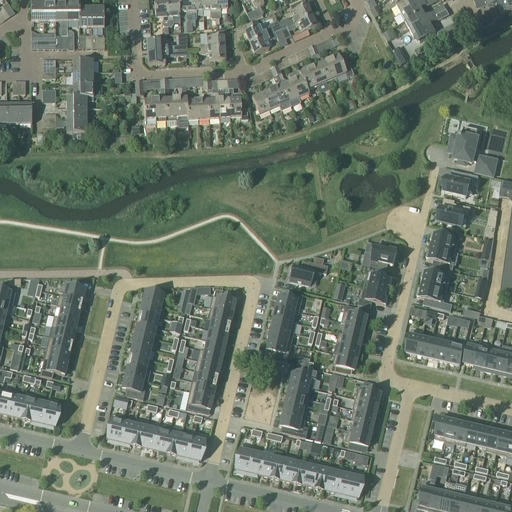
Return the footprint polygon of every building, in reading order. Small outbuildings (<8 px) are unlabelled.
[(187,24),(191,23),(189,0),(177,0),(177,3),(178,14),(185,14),(186,22),(187,24)] [(195,14),(202,13),(201,0),(189,0),(191,23),(194,23),(196,21),(195,14)] [(211,22),(214,22),(213,0),(201,0),(202,13),(209,13),(209,21),(211,22)] [(213,0),(214,22),(218,22),(220,20),(219,12),(226,12),(230,11),(230,6),(226,6),(225,0),(213,0)] [(256,11),(259,9),(254,0),(241,0),(243,5),(250,2),(253,10),(256,11)] [(260,0),(254,0),(259,9),(262,8),(263,5),(260,0)] [(399,16),(428,0),(419,0),(416,2),(414,0),(409,0),(395,8),(399,16)] [(404,24),(422,14),(420,10),(426,7),(427,9),(440,1),(439,0),(428,0),(399,16),(404,24)] [(511,0),(495,0),(475,7),(478,16),(481,14),(480,10),(496,5),(501,17),(511,12),(511,0)] [(164,30),(167,30),(165,3),(153,4),(154,21),(161,20),(162,28),(164,30)] [(179,20),(178,14),(177,3),(165,3),(167,30),(171,30),(172,28),(172,20),(179,20)] [(42,24),(42,4),(30,4),(29,24),(42,24)] [(54,24),(54,4),(42,4),(42,24),(54,24)] [(66,24),(66,4),(54,4),(54,24),(61,24),(61,27),(60,27),(60,52),(66,52),(66,33),(66,24)] [(77,10),(78,10),(78,4),(66,4),(66,24),(77,24),(78,24),(77,10)] [(265,9),(270,18),(285,11),(283,5),(275,9),(273,6),(265,9)] [(280,32),(286,29),(311,18),(306,7),(296,11),(294,6),(289,8),(291,13),(291,14),(294,20),(288,23),(287,20),(276,24),(280,32)] [(404,24),(408,32),(436,16),(445,11),(443,7),(433,12),(433,13),(425,18),(422,14),(404,24)] [(1,9),(0,9),(0,18),(3,24),(9,20),(1,9)] [(90,10),(78,10),(77,10),(78,24),(77,24),(77,30),(90,30),(90,10)] [(102,30),(102,10),(90,10),(90,30),(102,30)] [(429,26),(438,21),(439,23),(448,17),(445,11),(436,16),(408,32),(413,41),(416,39),(419,45),(435,36),(429,26)] [(311,18),(286,29),(288,34),(298,29),(301,36),(316,29),(311,18)] [(476,23),(479,34),(486,32),(483,21),(476,23)] [(278,28),(269,32),(261,35),(258,28),(259,28),(256,23),(244,28),(247,34),(243,35),(248,47),(274,35),(280,32),(278,28)] [(452,38),(447,29),(437,35),(442,44),(452,38)] [(265,44),(276,39),(274,35),(248,47),(253,58),(268,51),(265,44)] [(31,52),(42,52),(42,39),(31,39),(31,52)] [(79,39),(79,52),(90,52),(90,39),(79,39)] [(197,53),(224,51),(223,39),(206,40),(206,47),(200,48),(197,49),(197,53)] [(163,43),(146,44),(146,56),(179,54),(179,50),(163,51),(163,43)] [(224,51),(197,53),(198,56),(200,58),(207,57),(207,64),(225,63),(224,51)] [(179,54),(146,56),(147,68),(164,67),(163,60),(184,59),(184,54),(179,54)] [(294,56),(290,58),(294,67),(298,65),(294,56)] [(328,63),(335,80),(345,76),(347,81),(353,78),(344,58),(339,60),(338,58),(328,63)] [(71,76),(91,76),(91,63),(71,63),(71,76)] [(325,84),(335,80),(328,63),(318,67),(325,84)] [(316,88),(325,84),(318,67),(308,71),(316,88)] [(276,69),(273,70),(276,79),(277,80),(290,110),(299,105),(297,101),(290,84),(284,86),(281,78),(281,79),(276,69)] [(305,93),(306,93),(316,88),(308,71),(298,76),(305,93)] [(298,76),(297,73),(287,77),(290,84),(297,101),(308,96),(306,93),(305,93),(298,76)] [(91,76),(71,76),(71,81),(66,81),(64,82),(64,88),(71,88),(91,88),(91,76)] [(257,77),(253,79),(256,87),(261,85),(257,77)] [(276,90),(271,92),(278,109),(280,114),(290,110),(277,80),(276,79),(272,80),(276,90)] [(223,94),(217,94),(217,102),(218,121),(229,121),(228,101),(228,92),(228,91),(228,82),(223,83),(223,94)] [(228,91),(229,121),(240,120),(240,124),(247,123),(246,116),(246,112),(239,112),(239,101),(241,101),(241,96),(232,96),(232,91),(231,82),(228,82),(228,91)] [(153,97),(153,101),(154,123),(165,123),(164,101),(164,92),(164,91),(163,83),(159,83),(159,91),(159,97),(153,97)] [(134,84),(135,99),(143,98),(143,93),(146,93),(146,84),(134,84)] [(210,84),(205,84),(206,93),(206,94),(207,122),(218,121),(217,102),(217,94),(211,94),(210,84)] [(91,101),(91,88),(71,88),(71,99),(71,100),(85,100),(85,101),(91,101)] [(268,114),(278,109),(271,92),(261,97),(268,114)] [(258,118),(268,114),(261,97),(251,101),(258,118)] [(71,99),(65,99),(65,112),(85,112),(85,104),(91,104),(91,101),(85,101),(85,100),(71,100),(71,99)] [(164,101),(165,123),(165,124),(176,123),(174,100),(164,101)] [(185,103),(185,100),(174,100),(176,123),(186,122),(185,103)] [(154,128),(154,123),(153,101),(142,102),(143,121),(144,121),(144,129),(154,128)] [(197,122),(207,122),(206,102),(196,103),(197,122)] [(186,123),(197,122),(196,103),(185,103),(186,122),(186,123)] [(6,127),(18,127),(17,107),(5,107),(6,127)] [(17,107),(18,127),(30,127),(30,107),(17,107)] [(65,112),(65,124),(85,124),(85,112),(65,112)] [(442,117),(440,127),(447,128),(449,118),(442,117)] [(65,124),(57,124),(42,124),(42,130),(63,130),(63,129),(65,129),(65,136),(70,136),(70,140),(74,144),(80,144),(85,140),(85,124),(65,124)] [(474,141),(476,133),(463,129),(461,137),(459,137),(458,139),(451,138),(447,154),(454,156),(453,162),(471,166),(471,164),(477,165),(474,176),(492,180),(496,163),(473,158),(477,141),(474,141)] [(445,183),(443,192),(444,192),(443,195),(465,201),(469,186),(475,187),(477,180),(463,176),(461,183),(449,180),(447,180),(446,183),(445,183)] [(508,202),(511,198),(511,186),(501,184),(499,200),(508,202)] [(452,213),(440,210),(437,225),(456,229),(459,218),(468,220),(470,211),(453,207),(452,213)] [(430,244),(432,244),(431,250),(454,255),(457,244),(459,244),(461,237),(447,234),(446,240),(431,237),(430,244)] [(364,255),(360,268),(381,273),(382,267),(393,270),(397,253),(390,251),(389,253),(373,249),(371,257),(364,255)] [(427,255),(425,262),(440,266),(438,273),(451,276),(453,268),(447,266),(450,255),(454,256),(454,255),(431,250),(429,256),(427,255)] [(480,262),(490,264),(491,256),(482,254),(480,262)] [(290,270),(289,277),(291,277),(289,285),(308,289),(311,275),(325,278),(327,270),(321,269),(323,263),(314,261),(313,267),(308,265),(307,265),(306,272),(292,269),(292,271),(290,270)] [(511,276),(511,266),(504,265),(502,275),(511,276)] [(360,268),(359,276),(365,277),(362,289),(386,295),(387,289),(390,290),(391,283),(379,280),(377,279),(378,273),(377,273),(360,268)] [(450,282),(451,276),(438,273),(437,279),(422,275),(421,282),(423,283),(422,288),(446,294),(449,282),(450,282)] [(511,286),(511,276),(502,275),(501,285),(511,286)] [(478,282),(477,288),(485,290),(487,284),(478,282)] [(511,296),(511,286),(501,285),(500,295),(511,296)] [(443,306),(446,294),(422,288),(420,294),(418,293),(416,300),(431,304),(429,311),(450,315),(452,308),(443,306)] [(81,304),(84,293),(65,289),(63,299),(58,298),(58,299),(81,304)] [(358,301),(356,308),(369,311),(371,305),(385,308),(387,301),(385,301),(386,295),(362,289),(362,290),(366,291),(364,302),(358,301)] [(0,305),(12,308),(15,296),(6,294),(7,292),(0,290),(0,305)] [(193,307),(197,290),(190,291),(186,306),(193,307)] [(144,294),(141,306),(160,310),(162,298),(144,294)] [(185,305),(188,296),(182,294),(179,304),(185,305)] [(275,306),(274,310),(298,316),(300,305),(302,299),(289,296),(288,302),(277,299),(275,306)] [(79,315),(81,304),(58,299),(55,309),(79,315)] [(211,299),(208,311),(232,317),(234,304),(211,299)] [(319,313),(321,303),(314,302),(312,311),(319,313)] [(12,309),(12,308),(0,305),(0,316),(5,318),(7,308),(12,309)] [(157,321),(160,310),(141,306),(139,317),(157,321)] [(76,325),(79,315),(55,309),(55,310),(60,311),(58,320),(53,319),(53,320),(76,325)] [(342,314),(340,325),(363,331),(366,320),(360,319),(361,313),(344,309),(342,314)] [(274,310),(272,321),(295,326),(294,325),(296,316),(298,316),(274,310)] [(229,327),(232,317),(208,311),(208,312),(209,312),(207,322),(229,327)] [(155,331),(157,321),(139,317),(136,327),(155,331)] [(74,336),(76,325),(53,320),(50,330),(74,336)] [(272,321),(269,331),(293,337),(295,326),(272,321)] [(227,338),(229,327),(207,322),(210,323),(208,333),(227,338)] [(337,336),(361,341),(363,331),(340,325),(340,326),(344,327),(342,337),(337,336)] [(152,342),(155,331),(136,327),(134,338),(152,342)] [(50,330),(48,341),(71,346),(74,336),(50,330)] [(269,331),(267,342),(290,347),(293,337),(269,331)] [(224,348),(227,338),(208,333),(206,344),(224,348)] [(416,359),(422,335),(411,333),(405,356),(416,359)] [(427,361),(432,339),(422,337),(422,336),(422,335),(416,359),(427,361)] [(337,336),(335,346),(358,352),(361,341),(337,336)] [(150,352),(152,342),(134,338),(131,348),(150,352)] [(437,364),(442,345),(432,343),(433,339),(432,339),(427,361),(437,364)] [(69,357),(71,346),(48,341),(46,351),(69,357)] [(267,342),(264,352),(268,353),(276,355),(274,363),(286,366),(288,358),(290,347),(267,342)] [(442,345),(437,364),(448,366),(453,344),(443,342),(442,345)] [(222,359),(224,348),(206,344),(203,354),(198,353),(222,359)] [(459,369),(464,347),(453,344),(448,366),(459,369)] [(335,347),(332,357),(333,357),(356,362),(358,352),(335,346),(335,347)] [(485,372),(490,348),(479,346),(478,351),(479,351),(474,369),(473,372),(480,373),(480,371),(484,372),(485,372)] [(147,363),(150,352),(131,348),(129,359),(147,363)] [(474,369),(479,351),(478,351),(468,348),(463,367),(474,369)] [(495,374),(500,356),(501,351),(490,348),(485,372),(484,372),(484,374),(490,376),(491,373),(495,374)] [(66,367),(69,357),(46,351),(43,362),(66,367)] [(219,369),(222,359),(198,353),(196,364),(219,369)] [(506,377),(510,358),(500,356),(495,374),(506,377)] [(333,357),(331,368),(335,369),(333,375),(345,378),(346,372),(353,373),(356,362),(333,357)] [(145,373),(147,363),(129,359),(126,369),(149,375),(150,374),(145,373)] [(64,378),(66,367),(43,362),(39,379),(51,382),(53,376),(64,378)] [(217,380),(219,369),(196,364),(193,374),(217,380)] [(147,385),(149,375),(126,369),(124,380),(147,385)] [(173,374),(172,377),(179,378),(181,371),(178,371),(174,370),(173,374)] [(291,376),(288,387),(311,392),(314,381),(315,381),(316,376),(303,373),(302,378),(291,376)] [(214,390),(217,380),(193,374),(191,384),(191,385),(214,390)] [(331,377),(329,384),(335,386),(337,378),(331,377)] [(147,386),(147,385),(124,380),(121,392),(125,393),(123,399),(142,404),(146,385),(147,386)] [(59,394),(60,387),(52,385),(51,391),(51,392),(59,394)] [(212,401),(214,390),(191,385),(188,395),(212,401)] [(288,387),(286,397),(308,402),(310,392),(311,393),(311,392),(288,387)] [(0,417),(7,419),(13,394),(1,391),(0,397),(0,417)] [(356,391),(353,402),(377,408),(379,397),(356,391)] [(19,422),(25,397),(24,396),(23,401),(13,399),(14,394),(13,394),(7,419),(19,422)] [(209,413),(212,401),(188,395),(184,414),(196,416),(197,410),(209,413)] [(31,424),(36,399),(25,397),(19,422),(31,424)] [(286,397),(283,408),(305,413),(308,402),(286,397)] [(42,427),(48,402),(47,407),(36,404),(37,399),(36,399),(31,424),(42,427)] [(126,409),(127,403),(115,400),(113,409),(125,412),(126,409)] [(60,405),(48,402),(42,427),(54,430),(60,405)] [(353,402),(351,413),(374,418),(377,408),(353,402)] [(283,408),(281,418),(304,424),(304,423),(303,423),(305,413),(283,408)] [(352,413),(350,423),(372,429),(374,418),(351,413),(352,413)] [(117,445),(123,420),(111,417),(105,442),(117,445)] [(281,418),(278,429),(290,432),(288,438),(305,443),(305,442),(308,432),(302,431),(303,429),(304,424),(281,418)] [(129,448),(135,423),(134,422),(133,427),(123,425),(124,420),(123,420),(117,445),(129,448)] [(438,420),(432,442),(443,445),(442,446),(443,446),(449,423),(438,420)] [(141,450),(147,425),(135,423),(129,448),(141,450)] [(346,433),(346,434),(369,439),(372,429),(350,423),(350,424),(353,425),(351,434),(346,433)] [(449,423),(443,446),(454,448),(459,425),(449,423)] [(152,453),(158,428),(147,425),(141,450),(152,453)] [(459,425),(454,448),(454,449),(454,447),(464,450),(470,428),(459,425)] [(164,456),(170,431),(158,428),(152,453),(164,456)] [(470,428),(464,450),(465,450),(466,446),(476,449),(480,430),(470,428)] [(480,430),(476,449),(486,451),(485,455),(491,433),(480,430)] [(176,459),(182,434),(170,431),(164,456),(176,459)] [(491,433),(485,455),(492,456),(491,462),(494,463),(496,457),(501,435),(491,433)] [(187,461),(193,436),(192,439),(182,436),(182,434),(176,459),(187,461)] [(346,434),(343,445),(348,446),(347,452),(361,455),(363,449),(367,450),(369,439),(346,434)] [(501,435),(496,457),(506,460),(506,461),(511,438),(501,435)] [(200,464),(206,439),(193,436),(187,461),(200,464)] [(239,447),(233,472),(245,475),(251,450),(239,447)] [(251,450),(245,475),(256,478),(261,457),(251,455),(252,450),(251,450)] [(261,457),(256,478),(268,480),(272,460),(261,457)] [(355,457),(353,468),(360,470),(362,458),(355,457)] [(272,460),(268,480),(279,483),(283,463),(272,460)] [(283,463),(279,483),(290,486),(295,465),(283,463)] [(295,465),(290,486),(301,488),(307,463),(306,463),(305,468),(295,465)] [(307,463),(301,488),(312,491),(318,466),(307,463)] [(318,466),(312,491),(323,493),(329,468),(318,466)] [(329,468),(323,493),(334,496),(340,471),(338,476),(328,473),(329,468)] [(340,471),(334,496),(345,499),(351,474),(340,471)] [(351,474),(345,499),(357,502),(363,477),(351,474)] [(422,485),(417,509),(428,511),(433,488),(422,485)] [(433,488),(428,511),(430,511),(438,511),(444,491),(443,490),(442,495),(433,493),(434,488),(433,488)] [(444,491),(438,511),(449,511),(454,493),(444,491)] [(454,493),(449,511),(460,511),(464,500),(465,496),(455,493),(454,493)] [(464,500),(460,511),(471,511),(474,503),(464,500)] [(474,503),(471,511),(482,511),(485,505),(474,503)]
